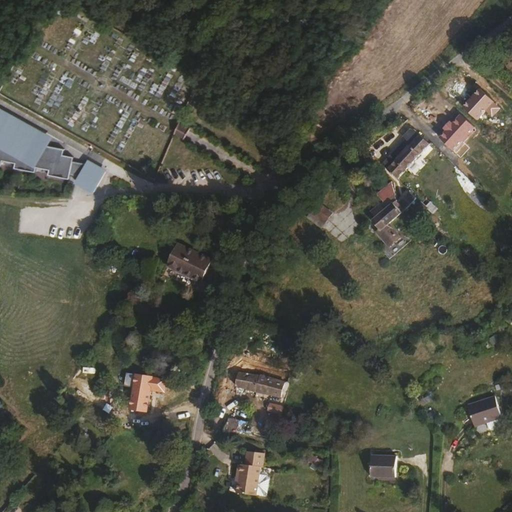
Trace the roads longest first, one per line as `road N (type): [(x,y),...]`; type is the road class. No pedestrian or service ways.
road 1 (residential): [(174,511),(267,195)]
road 2 (residential): [(267,195),(511,20)]
road 3 (track): [(273,181),(297,113),(366,0)]
road 4 (track): [(0,197),(84,200),(159,189)]
